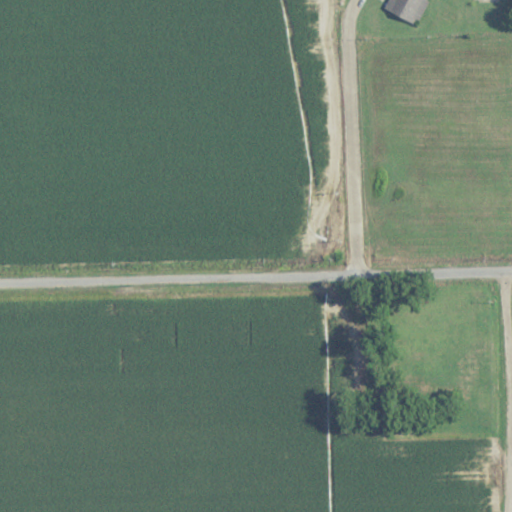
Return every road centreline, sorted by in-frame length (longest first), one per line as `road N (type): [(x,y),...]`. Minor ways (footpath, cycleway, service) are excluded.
road 1 (residential): [(0,284),(511,273)]
road 2 (residential): [(356,0),(349,34),(357,277)]
road 3 (residential): [(510,511),(502,274)]
